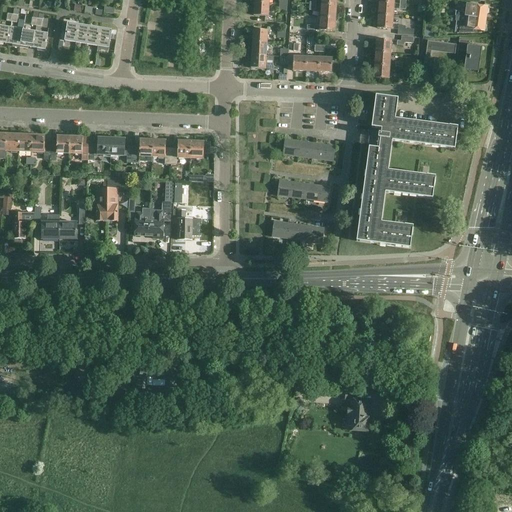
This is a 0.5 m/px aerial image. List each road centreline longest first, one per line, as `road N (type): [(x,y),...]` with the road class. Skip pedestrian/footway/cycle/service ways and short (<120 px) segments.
road 1 (residential): [(0,115),(225,122)]
road 2 (primary): [(0,277),(225,278)]
road 3 (residential): [(224,262),(0,262)]
road 4 (residential): [(334,258),(351,93)]
road 5 (primary): [(472,270),(310,279)]
road 6 (primary): [(511,116),(472,270)]
road 7 (primary): [(310,279),(468,288)]
road 8 (residential): [(224,262),(225,122)]
road 9 (primary): [(453,421),(493,290)]
road 10 (primary): [(468,288),(449,395),(453,421)]
road 11 (residential): [(226,88),(351,93)]
road 12 (residential): [(122,82),(0,65)]
